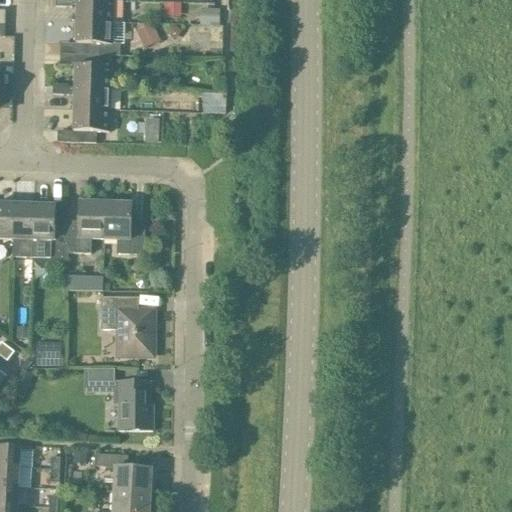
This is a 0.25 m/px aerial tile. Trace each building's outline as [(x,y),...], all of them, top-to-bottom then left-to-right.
[(78,1),(78,0),(64,0),(56,0),(56,8),(73,8),(73,6),(78,6),(77,23),(113,24),(123,24),(123,2),(114,2),(78,1)] [(218,26),(218,10),(202,9),(202,25),(218,26)] [(113,45),(113,24),(77,23),(77,45),(87,45),(86,56),(111,57),(120,57),(121,45),(113,45)] [(167,36),(174,40),(180,30),(173,26),(167,36)] [(111,68),(111,57),(86,56),(86,67),(76,67),(75,88),(75,89),(111,90),(112,68),(111,68)] [(158,89),(168,93),(173,81),(162,77),(158,89)] [(75,89),(75,88),(53,88),(53,96),(70,96),(70,94),(75,94),(75,111),(111,112),(111,90),(75,89)] [(211,113),(227,113),(227,97),(211,97),(211,113)] [(110,134),(111,112),(75,111),(74,133),(84,133),(84,144),(97,145),(97,133),(110,134)] [(145,136),(145,145),(159,145),(159,137),(145,136)] [(79,229),(65,229),(64,262),(67,262),(67,256),(91,256),(92,240),(105,240),(106,205),(80,204),(79,229)] [(0,240),(13,241),(15,206),(0,205),(0,240)] [(132,206),(106,205),(105,240),(118,241),(117,257),(143,258),(144,237),(131,237),(132,206)] [(13,260),(33,261),(34,206),(15,206),(13,241),(13,260)] [(34,206),(33,261),(50,261),(50,266),(64,266),(64,262),(65,229),(54,228),(55,207),(34,206)] [(140,278),(137,281),(137,286),(140,289),(145,289),(148,286),(148,281),(145,278),(140,278)] [(80,281),(64,281),(64,293),(80,293),(80,281)] [(119,358),(154,358),(154,336),(151,336),(151,312),(113,312),(114,299),(101,298),(101,331),(119,331),(119,358)] [(30,328),(17,328),(17,339),(30,340),(30,328)] [(12,350),(7,346),(1,354),(0,354),(6,358),(12,350)] [(113,371),(89,371),(89,392),(105,392),(105,382),(113,382),(113,371)] [(153,433),(153,407),(145,407),(145,383),(119,382),(119,432),(153,433)] [(0,467),(20,468),(21,448),(0,447),(0,467)] [(87,455),(74,454),(74,463),(86,464),(87,455)] [(114,492),(150,494),(152,470),(121,469),(121,457),(95,455),(95,468),(115,469),(114,492)] [(51,471),(60,471),(61,459),(52,458),(51,471)] [(20,468),(0,467),(0,486),(19,488),(20,468)] [(59,484),(60,471),(51,471),(51,483),(59,484)] [(0,506),(18,507),(19,488),(0,486),(0,506)] [(149,511),(150,494),(114,492),(113,511),(149,511)] [(49,509),(58,510),(59,497),(50,497),(49,509)]
